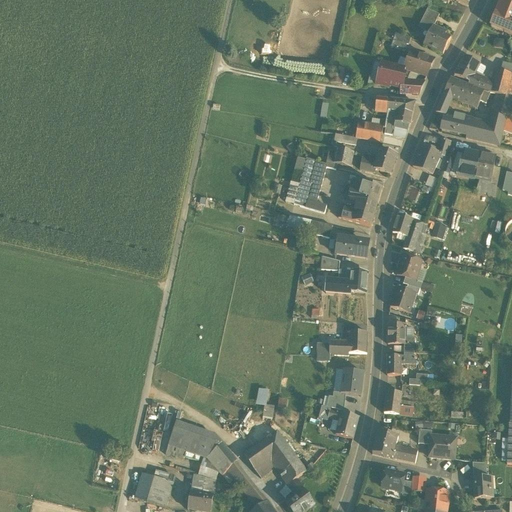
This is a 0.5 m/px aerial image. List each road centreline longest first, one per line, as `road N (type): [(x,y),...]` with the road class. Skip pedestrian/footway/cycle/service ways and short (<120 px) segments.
road 1 (tertiary): [(340,511),(373,402),(382,225),(429,103),(483,0)]
road 2 (track): [(119,511),(230,0)]
road 3 (track): [(215,68),(429,103)]
road 4 (track): [(167,287),(0,247)]
